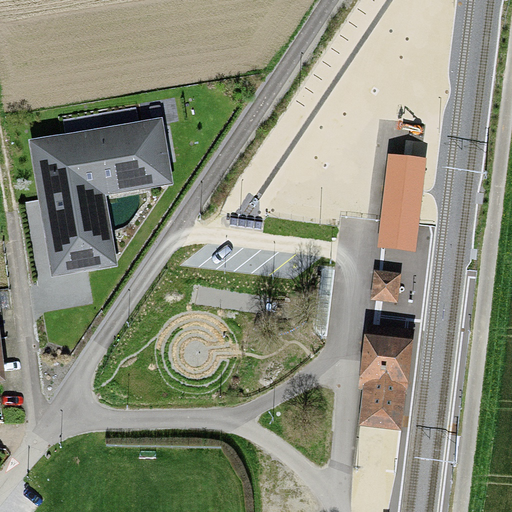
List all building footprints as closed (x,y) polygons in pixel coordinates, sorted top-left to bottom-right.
[(159,127),(36,148),(57,272),(112,262),(99,189),(167,177),(159,127)] [(414,224),(420,165),(389,163),(384,221),(414,224)] [(414,224),(384,221),(381,247),(412,250),(414,224)] [(397,279),(380,277),(378,297),(395,299),(397,279)] [(365,420),(395,424),(405,353),(370,349),(366,383),(370,384),(365,420)]
